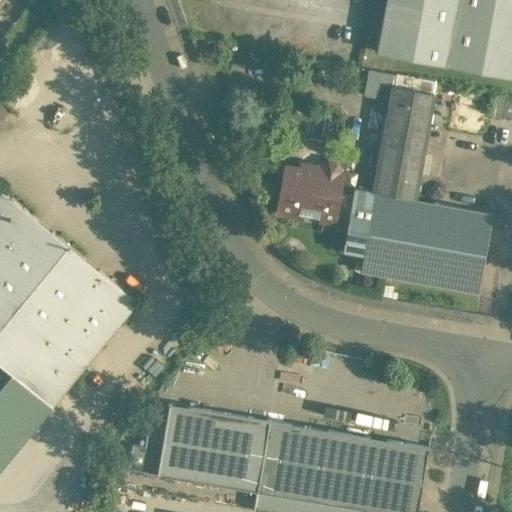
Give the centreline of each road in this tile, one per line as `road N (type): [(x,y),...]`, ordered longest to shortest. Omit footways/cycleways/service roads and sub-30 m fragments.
road 1 (unclassified): [(485,351),(344,326),(306,311),(244,261),(206,192),(140,0)]
road 2 (unclassified): [(485,351),(457,511)]
